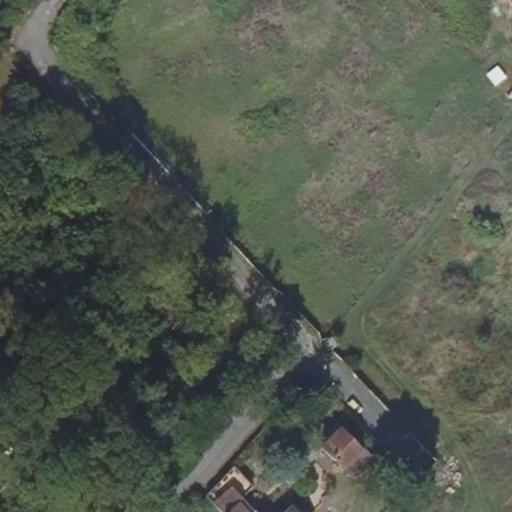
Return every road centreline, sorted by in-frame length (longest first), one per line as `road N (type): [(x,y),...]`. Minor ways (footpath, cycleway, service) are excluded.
road 1 (residential): [(309,346),(25,42)]
road 2 (residential): [(163,511),(309,346)]
road 3 (residential): [(424,462),(309,346)]
